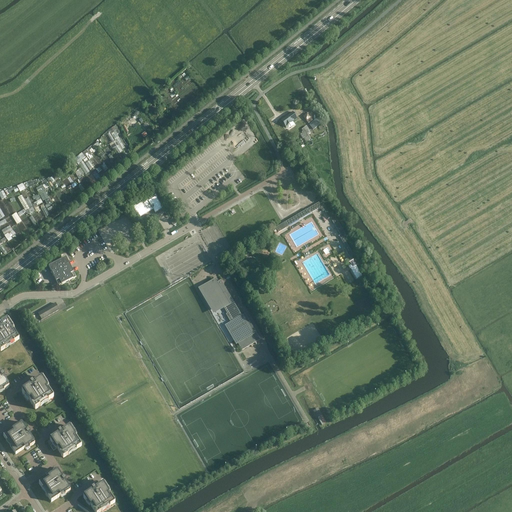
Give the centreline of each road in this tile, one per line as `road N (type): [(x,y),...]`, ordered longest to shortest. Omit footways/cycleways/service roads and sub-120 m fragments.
road 1 (secondary): [(0,282),(353,0)]
road 2 (unclassified): [(0,308),(22,296),(77,292),(194,223)]
road 3 (track): [(115,0),(20,87),(0,95)]
